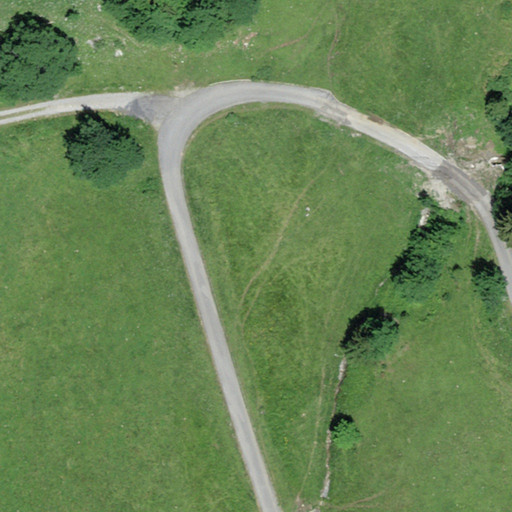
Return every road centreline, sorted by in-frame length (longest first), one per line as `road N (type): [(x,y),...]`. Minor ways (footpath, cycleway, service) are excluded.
road 1 (unclassified): [(273,511),(170,168),(175,138),(196,110),(254,91),(306,95),(403,139),(473,190),(511,275)]
road 2 (track): [(196,110),(121,103),(0,118)]
